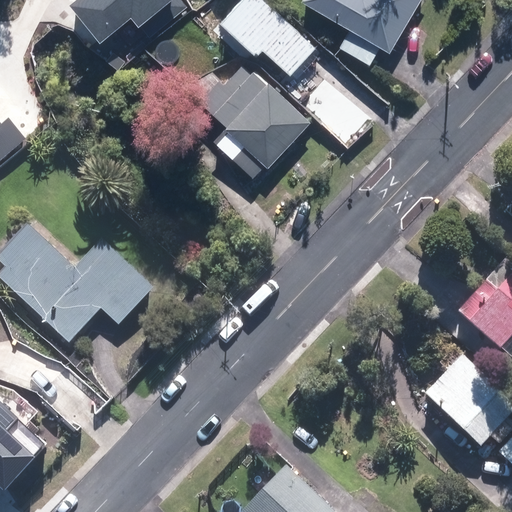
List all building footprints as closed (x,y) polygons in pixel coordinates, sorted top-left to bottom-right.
[(149,35),(190,3),(186,0),(77,0),(105,34),(132,13),(149,35)] [(268,48),(294,73),(318,47),(269,0),(248,0),(228,21),(262,54),(268,48)] [(343,47),(374,66),(385,47),(394,52),(425,0),(308,0),(309,0),(354,28),(343,47)] [(253,73),(216,113),(270,165),(310,122),(269,84),(266,86),(253,73)] [(0,147),(25,127),(13,112),(0,122),(0,147)] [(0,276),(0,277),(72,345),(105,311),(122,327),(157,290),(106,242),(78,271),(32,226),(0,260),(0,261),(8,269),(0,276)] [(464,314),(511,357),(511,260),(464,314)] [(430,395),(485,449),(495,439),(502,445),(511,435),(511,420),(510,419),(511,416),(511,401),(456,348),(442,362),(452,372),(430,395)] [(0,481),(5,486),(37,455),(8,427),(17,418),(0,400),(0,481)] [(511,464),(511,441),(501,453),(511,464)] [(335,511),(290,469),(250,511),(335,511)]
